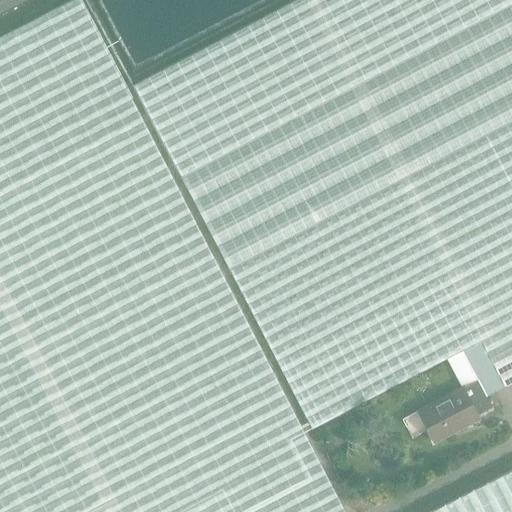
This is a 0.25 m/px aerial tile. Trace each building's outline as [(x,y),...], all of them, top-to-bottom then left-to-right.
[(0,511),(343,511),(167,168),(80,0),(71,0),(39,17),(0,36),(0,511)] [(481,341),(493,364),(511,353),(511,0),(295,0),(133,85),(161,140),(241,293),(311,430),(391,388),(481,341)] [(511,382),(511,353),(493,364),(504,387),(511,382)] [(476,415),(491,407),(477,380),(418,411),(434,442),(478,419),(476,415)] [(431,511),(511,511),(511,469),(487,482),(488,483),(431,511)]
